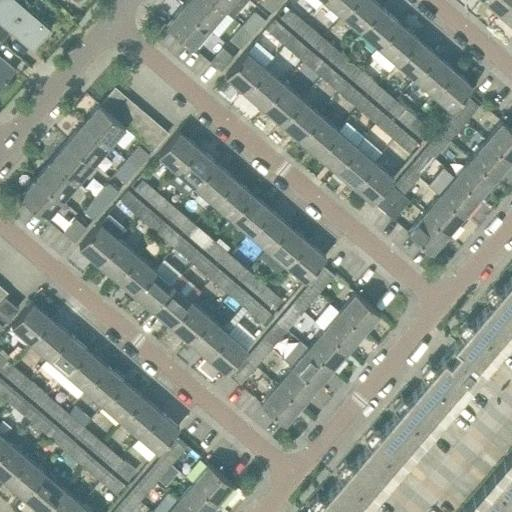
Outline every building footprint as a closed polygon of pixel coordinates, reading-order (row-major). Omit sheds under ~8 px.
[(17,0),(0,0),(0,39),(1,41),(9,31),(32,50),(51,28),(17,0)] [(213,0),(185,0),(182,4),(209,28),(217,35),(233,17),(224,9),(213,0)] [(232,0),(213,0),(224,9),(232,0)] [(266,0),(263,5),(271,12),(281,0),(266,0)] [(326,0),(342,14),(353,0),(326,0)] [(353,0),(342,14),(360,29),(381,5),(374,0),(353,0)] [(484,0),(500,13),(511,0),(484,0)] [(511,0),(500,13),(511,23),(511,0)] [(208,28),(182,4),(165,24),(192,46),(208,28)] [(378,45),(399,21),(381,5),(360,29),(378,45)] [(288,8),(281,17),(296,30),(304,21),(288,8)] [(254,10),(241,24),(252,34),(265,20),(254,10)] [(304,21),(296,30),(311,43),(319,34),(304,21)] [(378,45),(370,54),(388,70),(396,60),(417,37),(399,21),(378,45)] [(284,44),(292,35),(277,22),(269,31),(284,44)] [(229,39),(240,48),(252,34),(241,24),(229,39)] [(299,57),(307,48),(292,35),(284,44),(299,57)] [(435,52),(417,37),(396,60),(415,76),(435,52)] [(0,55),(0,42),(1,41),(0,39),(0,87),(16,69),(0,55)] [(317,49),(332,62),(340,52),(325,39),(317,49)] [(222,47),(210,61),(221,70),(233,56),(222,47)] [(225,75),(244,91),(264,67),(246,51),(225,75)] [(332,62),(347,75),(355,65),(340,52),(332,62)] [(415,76),(433,92),(453,68),(435,52),(415,76)] [(320,75),(328,66),(313,53),(305,62),(320,75)] [(336,88),(343,79),(328,66),(320,75),(336,88)] [(283,82),(264,67),(244,91),(262,106),(283,82)] [(472,84),(453,68),(433,92),(451,108),(472,84)] [(361,71),(353,80),(369,93),(376,84),(361,71)] [(262,106),(280,122),(301,98),(283,82),(262,106)] [(357,107),(365,97),(349,84),(342,94),(357,107)] [(376,84),(369,93),(384,106),(392,97),(376,84)] [(115,86),(100,103),(109,111),(124,94),(115,86)] [(133,102),(124,94),(109,111),(118,119),(133,102)] [(372,120),(380,110),(365,97),(357,107),(372,120)] [(477,105),(468,97),(455,112),(464,120),(477,105)] [(319,114),(301,98),(280,122),(299,138),(319,114)] [(109,111),(100,103),(99,102),(82,122),(108,144),(125,126),(125,125),(118,119),(109,111)] [(125,126),(126,127),(141,109),(133,102),(118,119),(125,125),(125,126)] [(398,102),(390,111),(405,124),(413,115),(398,102)] [(150,117),(141,109),(126,127),(135,134),(150,117)] [(464,120),(455,112),(442,128),(451,135),(464,120)] [(299,138),(317,153),(337,129),(319,114),(299,138)] [(413,115),(405,124),(420,137),(428,128),(413,115)] [(393,138),(401,129),(386,116),(378,125),(393,138)] [(159,124),(150,117),(135,134),(144,142),(159,124)] [(511,128),(501,120),(485,138),(510,160),(511,157),(511,128)] [(93,163),(108,144),(82,122),(66,140),(93,163)] [(159,124),(144,142),(153,150),(168,132),(159,124)] [(177,169),(197,145),(179,129),(158,153),(177,169)] [(356,145),(337,129),(317,153),(335,169),(356,145)] [(408,151),(416,142),(401,129),(393,138),(408,151)] [(437,134),(424,149),(433,157),(446,142),(437,134)] [(470,157),(494,178),(510,160),(485,138),(470,157)] [(66,140),(50,158),(77,181),(93,163),(66,140)] [(138,145),(126,159),(137,169),(149,154),(138,145)] [(195,184),(215,161),(197,145),(177,169),(195,184)] [(335,169),(353,184),(374,161),(356,145),(335,169)] [(433,157),(424,149),(411,164),(420,172),(433,157)] [(470,157),(454,175),(479,196),(494,178),(470,157)] [(50,158),(35,176),(61,199),(77,181),(50,158)] [(114,173),(125,183),(137,169),(126,159),(114,173)] [(213,200),(233,176),(215,161),(195,184),(213,200)] [(392,177),(374,161),(353,184),(372,201),(392,177)] [(406,170),(393,185),(402,193),(415,178),(406,170)] [(479,196),(454,175),(438,193),(463,214),(479,196)] [(45,218),(46,217),(61,199),(35,176),(19,195),(45,218)] [(233,176),(213,200),(231,216),(252,192),(233,176)] [(141,179),(134,188),(149,201),(157,192),(141,179)] [(107,181),(95,196),(105,205),(118,190),(107,181)] [(393,185),(377,204),(393,218),(409,199),(402,193),(393,185)] [(172,205),(157,192),(149,201),(164,214),(172,205)] [(252,192),(231,216),(250,231),(270,208),(252,192)] [(137,215),(145,206),(130,193),(122,202),(137,215)] [(438,193),(423,211),(447,233),(463,214),(438,193)] [(83,210),(94,219),(105,205),(95,196),(83,210)] [(160,219),(145,206),(137,215),(152,228),(160,219)] [(270,208),(250,231),(268,247),(288,223),(270,208)] [(178,210),(170,219),(185,233),(193,223),(178,210)] [(447,233),(423,211),(407,230),(431,251),(447,233)] [(99,222),(79,246),(97,261),(118,238),(125,229),(106,213),(99,222)] [(79,214),(63,232),(74,241),(90,223),(79,214)] [(193,223),(185,233),(200,246),(208,236),(193,223)] [(288,223),(268,247),(286,263),(306,239),(288,223)] [(173,246),(181,237),(166,224),(158,233),(173,246)] [(196,250),(181,237),(173,246),(189,259),(196,250)] [(115,277),(136,253),(118,238),(97,261),(115,277)] [(306,239),(286,263),(305,279),(325,255),(306,239)] [(214,242),(207,251),(222,264),(230,255),(214,242)] [(134,293),(154,269),(136,253),(115,277),(134,293)] [(218,268),(203,255),(195,265),(210,277),(218,268)] [(245,268),(230,255),(222,264),(237,277),(245,268)] [(154,269),(134,293),(152,308),(181,274),(163,259),(154,269)] [(325,265),(308,284),(317,292),(334,273),(325,265)] [(233,281),(218,268),(210,277),(225,291),(233,281)] [(251,273),(243,282),(258,295),(266,286),(251,273)] [(181,274),(152,308),(170,324),(191,300),(199,290),(181,274)] [(352,511),(511,325),(511,275),(309,511),(352,511)] [(308,284),(296,299),(305,306),(317,292),(308,284)] [(281,299),(266,286),(258,295),(273,308),(281,299)] [(231,296),(246,309),(254,300),(239,287),(231,296)] [(338,310),(363,331),(379,312),(354,291),(338,310)] [(0,315),(6,321),(18,307),(4,295),(0,300),(0,315)] [(32,300),(11,324),(30,340),(51,316),(32,300)] [(188,340),(209,316),(191,300),(170,324),(188,340)] [(269,313),(254,300),(246,309),(262,322),(269,313)] [(329,302),(314,320),(323,328),(348,349),(363,331),(338,310),(329,302)] [(290,305),(277,320),(286,328),(300,313),(290,305)] [(69,332),(51,316),(30,340),(48,356),(69,332)] [(207,355),(227,331),(209,316),(188,340),(207,355)] [(277,320),(264,335),(274,343),(286,328),(277,320)] [(227,331),(207,355),(225,371),(255,337),(236,321),(227,331)] [(307,346),(332,367),(348,349),(323,328),(307,346)] [(69,332),(48,356),(67,372),(87,348),(69,332)] [(268,349),(259,341),(246,357),(255,365),(268,349)] [(292,364),(316,385),(332,367),(307,346),(292,364)] [(105,363),(87,348),(67,372),(85,387),(105,363)] [(0,369),(3,372),(11,363),(0,353),(0,369)] [(246,357),(230,376),(239,383),(255,365),(246,357)] [(26,376),(11,363),(3,372),(18,385),(26,376)] [(103,403),(124,379),(105,363),(85,387),(103,403)] [(276,383),(301,404),(316,385),(292,364),(276,383)] [(14,390),(0,377),(0,393),(6,399),(14,390)] [(142,395),(124,379),(103,403),(121,419),(142,395)] [(24,390),(39,403),(47,394),(32,381),(24,390)] [(260,401),(284,422),(301,404),(276,383),(260,401)] [(62,407),(47,394),(39,403),(54,416),(62,407)] [(35,408),(20,395),(12,404),(27,417),(35,408)] [(139,434),(160,410),(142,395),(121,419),(139,434)] [(75,404),(60,421),(76,435),(84,425),(90,418),(75,404)] [(50,421),(35,408),(27,417),(42,430),(50,421)] [(178,426),(160,410),(139,434),(158,450),(178,426)] [(99,438),(84,425),(76,435),(91,447),(99,438)] [(72,439),(56,426),(48,435),(64,449),(72,439)] [(87,452),(72,439),(64,449),(79,461),(87,452)] [(0,475),(5,480),(26,456),(8,440),(0,449),(0,475)] [(162,455),(171,463),(184,448),(175,440),(162,455)] [(97,452),(112,466),(120,457),(105,443),(97,452)] [(162,455),(149,470),(158,478),(171,463),(162,455)] [(24,496),(44,471),(26,456),(5,480),(24,496)] [(108,471),(93,457),(85,466),(100,480),(108,471)] [(135,469),(120,457),(112,466),(127,478),(135,469)] [(192,481),(216,502),(232,483),(208,462),(192,481)] [(511,511),(511,462),(469,511),(511,511)] [(42,511),(63,487),(44,471),(24,496),(42,511)] [(123,483),(108,471),(100,480),(115,492),(123,483)] [(130,492),(139,499),(153,484),(143,476),(130,492)] [(191,511),(207,511),(216,502),(192,481),(176,499),(191,511)] [(42,511),(72,511),(81,503),(63,487),(42,511)] [(123,511),(128,511),(139,499),(130,492),(117,507),(123,511)] [(191,511),(176,499),(165,511),(191,511)] [(91,511),(81,503),(72,511),(91,511)]
